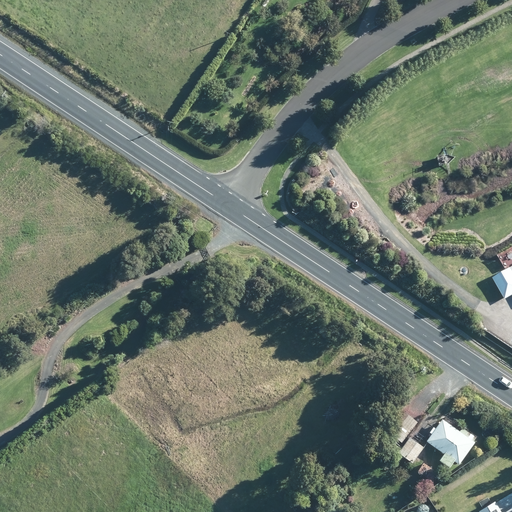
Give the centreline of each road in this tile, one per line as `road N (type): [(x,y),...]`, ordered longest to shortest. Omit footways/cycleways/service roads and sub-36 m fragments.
road 1 (tertiary): [(230,206),(511,394)]
road 2 (residential): [(457,0),(364,49),(318,87),(230,206)]
road 3 (tertiary): [(0,55),(230,206)]
